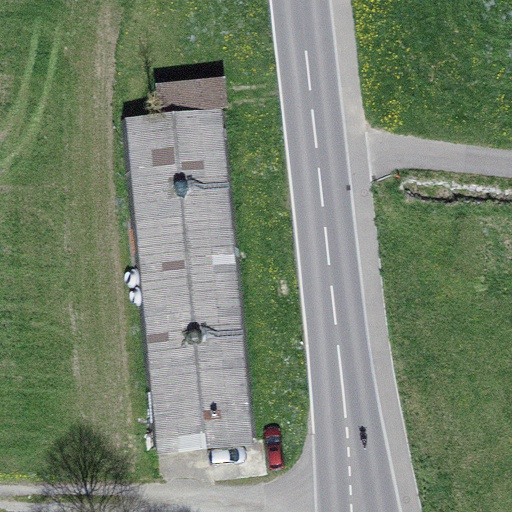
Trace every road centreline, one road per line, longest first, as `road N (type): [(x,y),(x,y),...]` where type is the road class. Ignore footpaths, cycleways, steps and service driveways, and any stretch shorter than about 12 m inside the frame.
road 1 (secondary): [(352,511),(300,0)]
road 2 (track): [(0,505),(144,511)]
